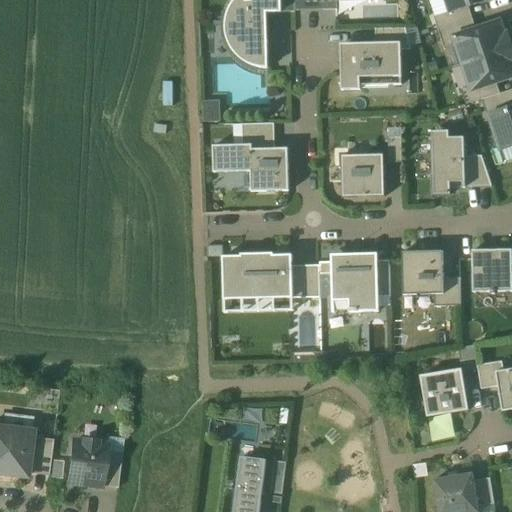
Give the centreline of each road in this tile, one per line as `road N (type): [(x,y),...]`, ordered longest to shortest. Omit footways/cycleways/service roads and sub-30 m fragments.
road 1 (residential): [(511,226),(308,230)]
road 2 (residential): [(308,230),(303,42)]
